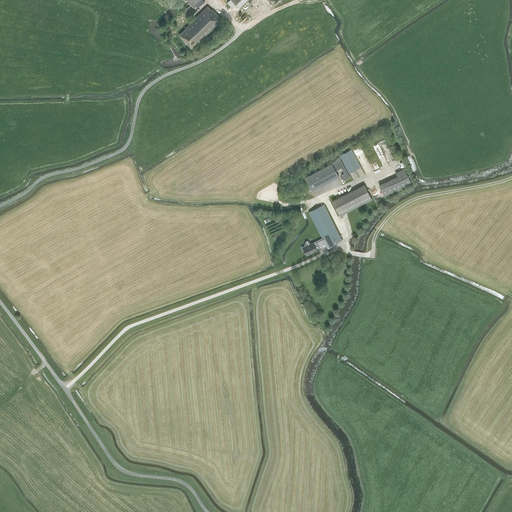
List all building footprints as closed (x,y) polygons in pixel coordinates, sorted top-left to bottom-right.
[(231,0),(240,8),(247,0),(231,0)] [(185,30),(179,35),(183,39),(183,40),(187,44),(187,43),(192,48),(199,41),(199,42),(222,20),(212,9),(211,10),(208,6),(188,25),(189,25),(185,29),(185,30)] [(183,12),(187,17),(193,11),(189,7),(183,12)] [(379,142),(374,144),(380,157),(384,166),(390,163),(387,158),(391,157),(389,153),(388,154),(387,152),(385,154),(379,142)] [(340,155),(349,173),(361,167),(351,149),(340,155)] [(350,177),(340,158),(331,162),(336,170),(341,167),(344,174),(342,175),(345,180),(350,177)] [(339,176),(332,163),(305,177),(312,191),(339,176)] [(396,173),(397,177),(379,185),(384,196),(412,183),(405,169),(396,173)] [(372,200),(364,184),(332,201),(340,216),(347,212),(372,200)] [(313,243),(317,249),(326,245),(327,248),(342,240),(324,205),(309,212),(314,222),(322,238),(313,243)] [(317,250),(317,249),(313,243),(310,244),(309,241),(307,241),(305,242),(303,243),(304,246),(301,247),(303,251),(304,250),(307,255),(317,250)]
